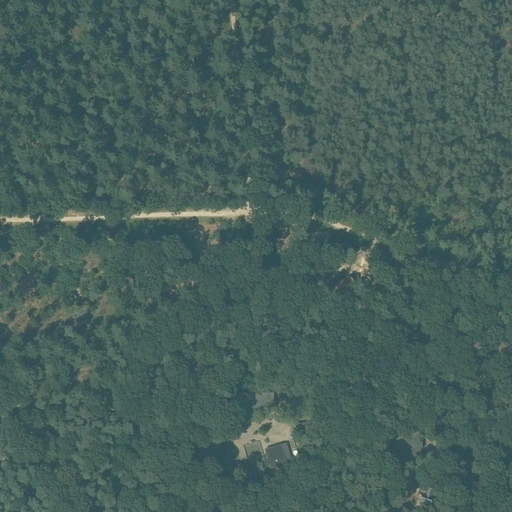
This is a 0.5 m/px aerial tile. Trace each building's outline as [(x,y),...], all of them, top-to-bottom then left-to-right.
[(101,278),(101,269),(81,269),(81,270),(81,278),(100,278),(101,278)] [(62,281),(69,281),(69,273),(56,273),(56,281),(45,281),(45,318),(68,318),(68,310),(62,310),(62,281)] [(105,302),(105,283),(104,283),(91,283),(91,288),(96,288),(96,302),(104,302),(105,302)] [(87,305),(87,286),(86,286),(78,287),(78,305),(86,305),(87,305)] [(314,290),(303,298),(309,307),(327,294),(322,288),(316,293),(314,290)] [(102,319),(102,310),(101,310),(71,310),(71,318),(82,318),(82,319),(102,319)] [(233,395),(234,407),(274,406),(274,394),(233,395)] [(305,423),(295,424),(296,434),(306,433),(305,423)] [(389,452),(387,468),(412,470),(416,435),(407,434),(406,444),(390,443),(389,446),(388,446),(387,452),(389,452)] [(285,468),(279,446),(266,450),(272,472),(285,468)] [(209,472),(223,472),(223,449),(209,449),(209,472)] [(408,509),(407,511),(414,511),(415,510),(416,511),(418,504),(420,497),(413,495),(411,502),(412,502),(410,509),(408,509)]
